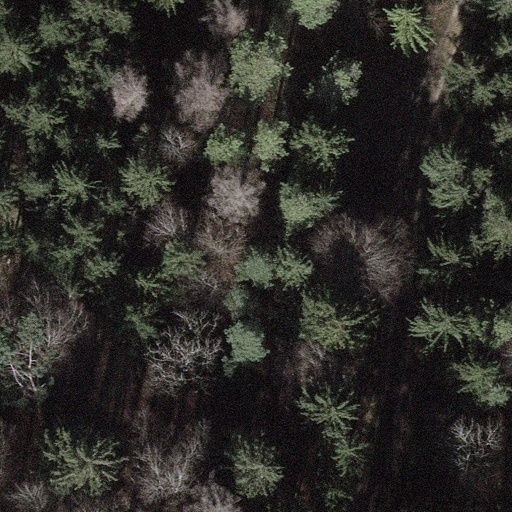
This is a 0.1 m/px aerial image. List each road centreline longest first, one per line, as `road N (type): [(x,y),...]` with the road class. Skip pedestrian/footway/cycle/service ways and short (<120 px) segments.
road 1 (track): [(129,511),(202,484),(299,353),(372,144),(448,41)]
road 2 (track): [(460,0),(377,449),(350,511)]
